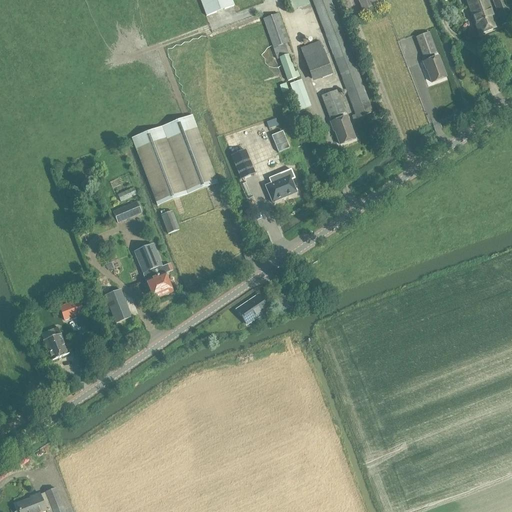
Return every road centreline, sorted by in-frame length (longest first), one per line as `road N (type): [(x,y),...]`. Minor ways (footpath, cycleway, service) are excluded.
road 1 (tertiary): [(0,452),(511,103)]
road 2 (track): [(148,50),(279,1)]
